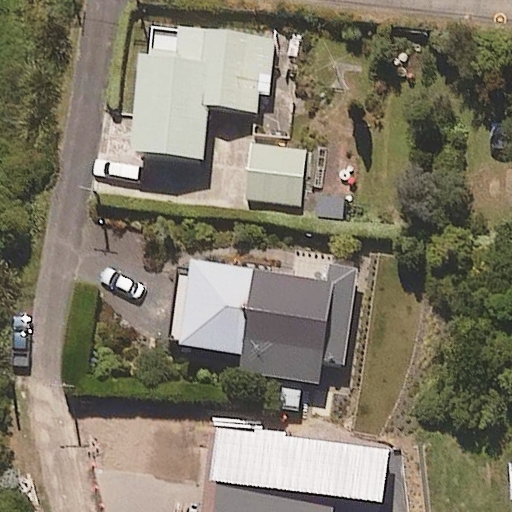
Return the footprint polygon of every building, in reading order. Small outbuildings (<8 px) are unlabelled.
[(274,36),(157,27),(155,56),(140,55),(133,154),(204,159),(208,109),(269,113),(274,36)] [(306,152),(253,147),(248,202),(301,207),(306,152)] [(358,271),(326,266),(323,282),(191,262),(178,345),(244,355),(241,374),(319,386),(322,363),(343,366),(358,271)] [(175,425),(132,425),(132,450),(175,450),(175,425)] [(291,438),(248,442),(254,511),(403,511),(402,489),(372,492),(368,453),(293,460),(291,438)]
